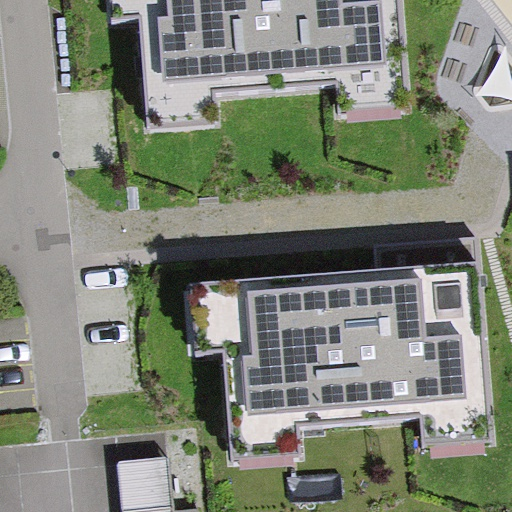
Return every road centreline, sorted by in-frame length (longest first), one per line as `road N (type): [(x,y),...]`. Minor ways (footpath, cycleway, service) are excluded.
road 1 (residential): [(41,228),(21,0)]
road 2 (residential): [(66,440),(41,228)]
